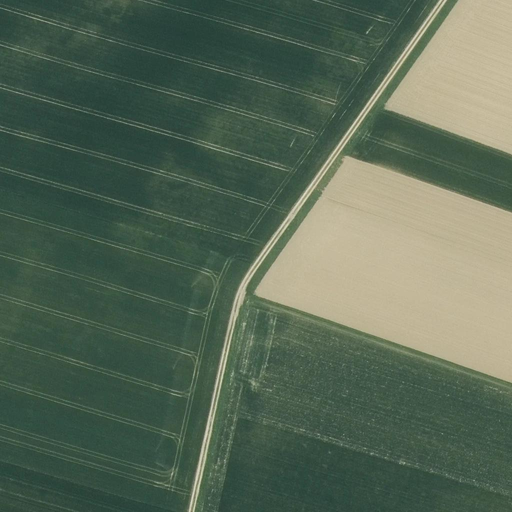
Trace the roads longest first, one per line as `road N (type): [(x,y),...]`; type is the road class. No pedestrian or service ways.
road 1 (track): [(443,0),(237,294),(190,511)]
road 2 (track): [(237,294),(511,388)]
